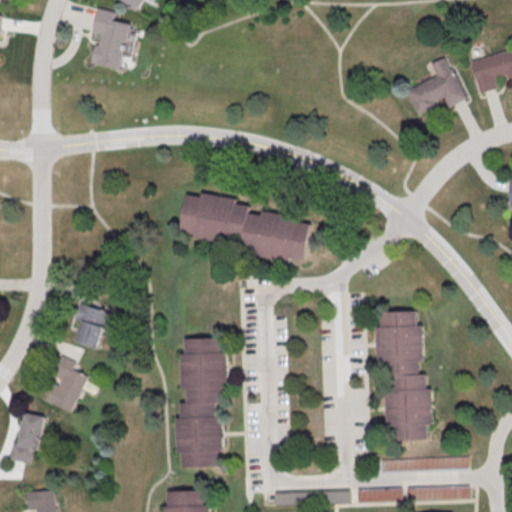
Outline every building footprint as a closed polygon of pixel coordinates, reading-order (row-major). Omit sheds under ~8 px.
[(122,0),(139,11),(145,0),(122,0)] [(123,67),(131,23),(115,20),(117,11),(98,7),(94,30),(101,31),(96,63),(123,67)] [(511,75),(511,48),(471,60),(480,92),(500,87),(498,79),(511,75)] [(448,55),(431,62),(437,75),(407,89),(418,113),(446,100),(449,107),(468,99),(448,55)] [(185,231),(192,194),(207,197),(208,192),(242,199),(241,204),(255,206),(254,212),(268,215),(269,210),(304,217),(303,222),(317,225),(309,262),(295,259),(294,263),(260,256),(260,251),(246,248),(247,243),(234,241),(233,245),(198,238),(199,234),(185,231)] [(99,347),(110,311),(82,302),(77,319),(84,321),(77,341),(99,347)] [(391,439),(429,437),(428,422),(433,422),(431,386),(426,387),(425,372),(420,373),(419,359),(424,358),(422,323),(417,323),(416,309),(379,311),(380,326),(375,326),(377,361),(382,361),(382,376),(388,375),(389,389),(384,389),(386,424),(390,424),(391,439)] [(218,465),(181,466),(180,452),(175,452),(174,417),(178,416),(178,402),(183,402),(183,388),(178,388),(176,353),(181,352),(181,338),(218,337),(219,351),(224,351),(225,386),(220,386),(221,401),(216,401),(216,415),(221,414),(222,450),(218,450),(218,465)] [(84,364),(66,356),(47,401),(74,412),(90,374),(81,370),(84,364)] [(12,460),(34,462),(35,448),(44,449),(47,414),(23,412),(20,441),(14,441),(12,460)] [(356,500),(401,500),(401,487),(356,487),(356,500)] [(26,490),(53,488),(55,511),(36,511),(36,508),(27,509),(26,490)] [(167,511),(167,505),(172,505),(172,491),(209,489),(210,503),(214,503),(214,511),(167,511)] [(274,491),(275,504),(350,503),(349,489),(274,491)]
